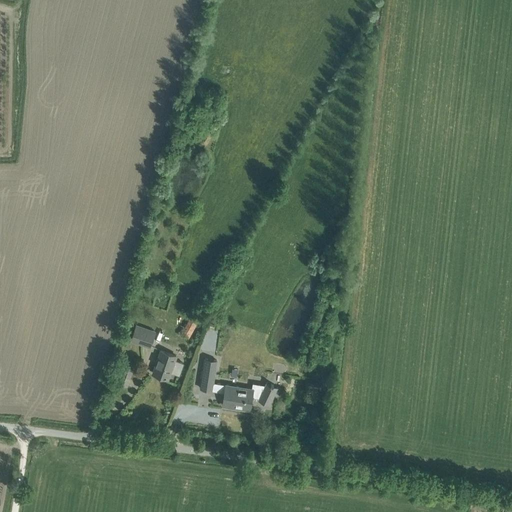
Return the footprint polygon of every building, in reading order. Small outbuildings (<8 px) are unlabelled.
[(190,313),(183,327),(193,332),(200,318),(190,313)] [(129,341),(150,348),(155,331),(135,324),(129,341)] [(161,351),(156,364),(153,373),(168,379),(170,372),(179,375),(183,363),(174,360),(176,356),(161,351)] [(205,359),(200,388),(212,390),(213,383),(217,360),(205,359)] [(124,368),(120,377),(130,380),(133,371),(124,368)] [(213,383),(212,390),(225,392),(224,397),(223,406),(236,408),(236,405),(250,408),(251,396),(259,398),(258,400),(269,405),(277,388),(273,386),(274,385),(271,384),(267,382),(265,385),(253,383),(252,391),(239,389),(239,387),(213,383)]
